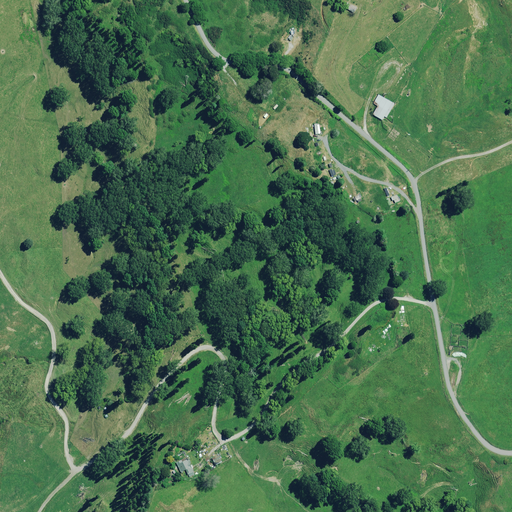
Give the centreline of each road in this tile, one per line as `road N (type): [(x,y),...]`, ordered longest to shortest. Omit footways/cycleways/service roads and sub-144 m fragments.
road 1 (track): [(434,305),(376,302),(231,438),(218,437),(213,419),(224,360),(212,348),(198,349),(155,388),(129,431),(76,469),(66,454),(66,421),(46,390),(51,326),(0,272)]
road 2 (unclassified): [(186,0),(219,56),(285,67),(412,178),(452,396),(487,446),(511,452)]
